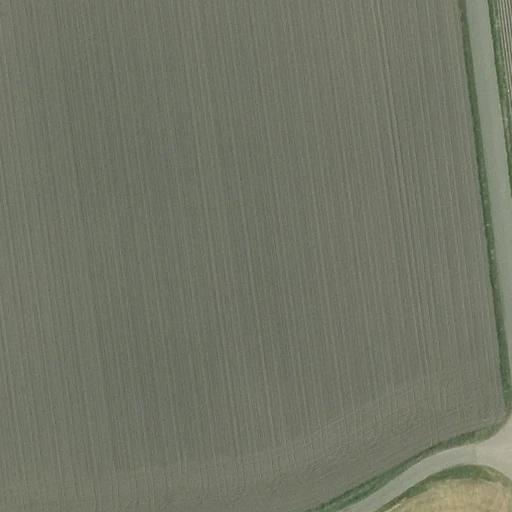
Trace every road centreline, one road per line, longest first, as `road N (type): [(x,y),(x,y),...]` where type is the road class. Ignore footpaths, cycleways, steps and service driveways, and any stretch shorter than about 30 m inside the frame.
road 1 (unclassified): [(511,292),(474,0)]
road 2 (unclassified): [(362,511),(452,461),(511,450)]
